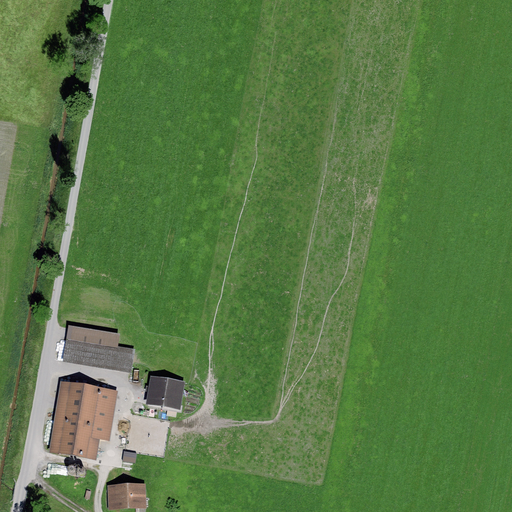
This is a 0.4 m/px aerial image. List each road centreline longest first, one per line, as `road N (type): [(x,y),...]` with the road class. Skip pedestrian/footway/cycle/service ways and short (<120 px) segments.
road 1 (unclassified): [(17,511),(115,0)]
road 2 (track): [(100,511),(103,468),(28,454)]
